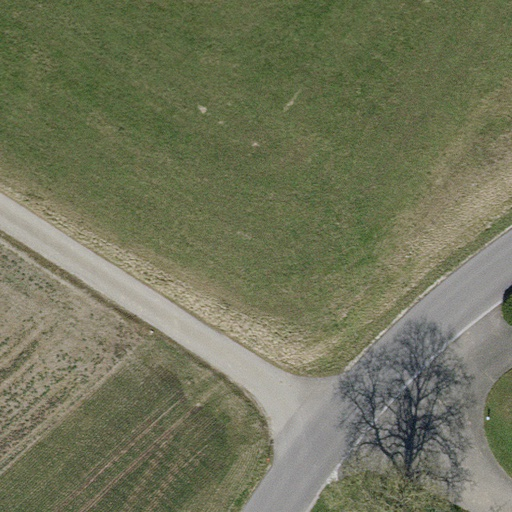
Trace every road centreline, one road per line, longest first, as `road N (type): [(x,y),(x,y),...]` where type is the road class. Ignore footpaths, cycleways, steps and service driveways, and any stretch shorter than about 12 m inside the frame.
road 1 (track): [(0,199),(348,415)]
road 2 (unclassified): [(511,271),(348,415),(288,511)]
